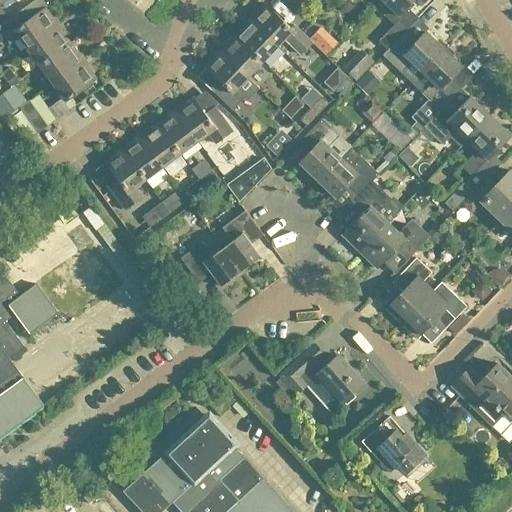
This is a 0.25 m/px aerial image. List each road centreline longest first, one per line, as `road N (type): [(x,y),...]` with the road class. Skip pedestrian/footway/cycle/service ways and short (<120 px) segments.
road 1 (residential): [(0,503),(258,309),(300,291)]
road 2 (residential): [(300,291),(322,295),(417,388),(511,290)]
road 3 (residential): [(0,205),(155,88),(168,56)]
road 4 (residential): [(300,291),(295,241),(273,170)]
